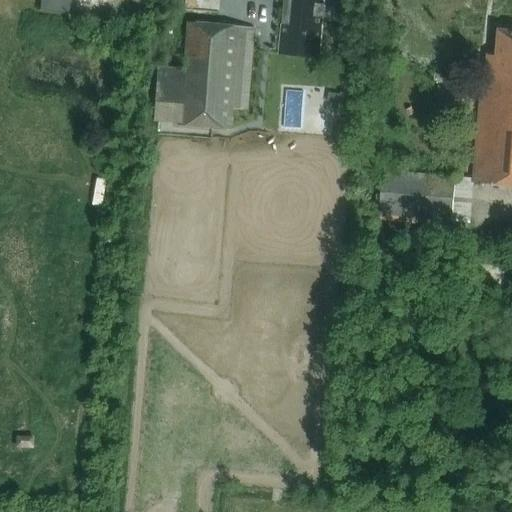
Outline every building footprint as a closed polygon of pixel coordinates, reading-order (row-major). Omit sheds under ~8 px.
[(42,0),(41,10),(68,16),(71,0),(42,0)] [(286,0),(283,36),(281,53),(319,57),(321,39),(324,0),(286,0)] [(257,30),(189,23),(185,70),(159,67),(156,106),(181,108),(179,126),(233,131),(235,111),(249,112),(257,30)] [(484,82),(475,182),(511,185),(511,34),(502,33),(500,57),(491,57),(489,83),(484,82)] [(451,76),(450,88),(464,89),(465,78),(451,76)] [(450,219),(454,175),(385,170),(381,214),(450,219)]
